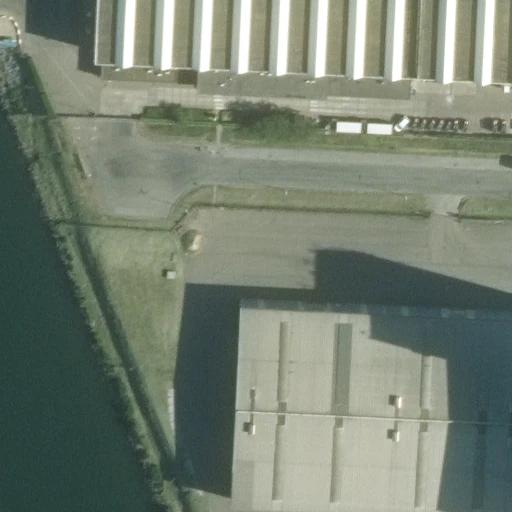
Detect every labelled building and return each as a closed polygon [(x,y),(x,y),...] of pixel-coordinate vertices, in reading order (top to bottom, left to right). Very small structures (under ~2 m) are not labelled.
[(97,0),(95,51),(100,52),(303,63),(371,66),(410,67),(416,68),(419,0),(97,0)] [(511,0),(419,0),(416,68),(511,71),(511,0)] [(323,94),(369,96),(371,66),(303,63),(100,52),(99,78),(194,82),(194,87),(323,94)] [(410,67),(371,66),(369,96),(408,98),(410,67)] [(511,312),(240,299),(235,399),(511,412),(511,312)] [(511,511),(511,412),(235,399),(230,499),(511,511)]
